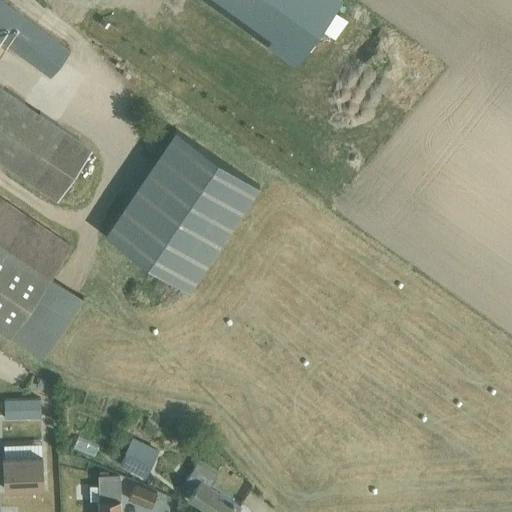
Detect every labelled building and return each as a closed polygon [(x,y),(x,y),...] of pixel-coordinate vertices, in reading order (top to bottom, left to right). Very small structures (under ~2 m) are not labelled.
[(63,38),(9,0),(0,0),(0,36),(42,66),(63,38)] [(211,0),(299,63),(345,0),(211,0)] [(0,82),(0,158),(57,197),(92,144),(0,82)] [(122,126),(145,144),(153,134),(130,116),(122,126)] [(175,128),(105,232),(190,289),(260,185),(175,128)] [(0,193),(0,325),(44,356),(84,297),(50,273),(72,242),(0,193)] [(133,435),(119,465),(145,477),(159,447),(133,435)] [(198,460),(186,478),(197,484),(188,497),(211,511),(235,511),(241,503),(211,484),(218,473),(198,460)] [(99,483),(90,484),(90,499),(98,498),(98,511),(120,511),(119,473),(98,473),(99,483)] [(135,482),(129,498),(151,507),(153,501),(168,508),(172,498),(135,482)]
